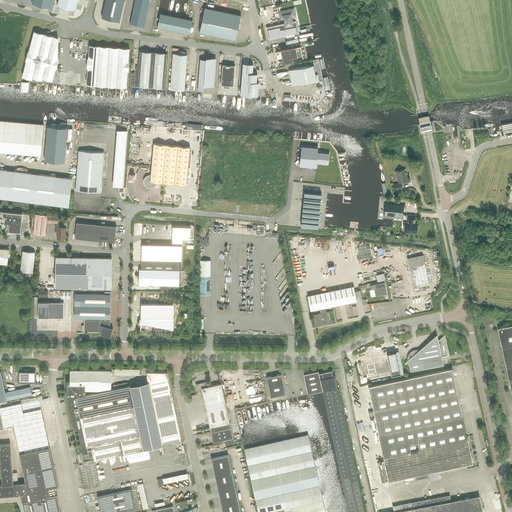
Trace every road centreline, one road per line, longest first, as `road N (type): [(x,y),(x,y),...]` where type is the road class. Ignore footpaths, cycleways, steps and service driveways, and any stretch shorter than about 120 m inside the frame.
road 1 (secondary): [(179,357),(326,357),(379,332),(467,313)]
road 2 (secondary): [(443,199),(400,0)]
road 3 (unclassified): [(509,505),(467,313)]
road 4 (unclassified): [(290,182),(288,207),(272,220),(127,206)]
road 5 (unclassified): [(85,28),(263,53)]
road 6 (unclassified): [(53,356),(79,511)]
road 7 (unclassified): [(206,511),(179,357)]
road 8 (unclassified): [(0,240),(126,253)]
